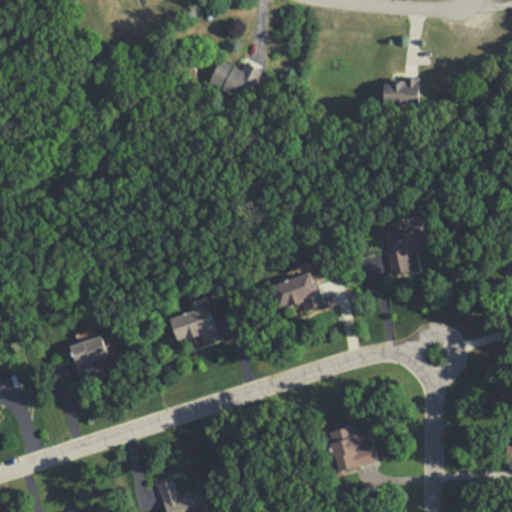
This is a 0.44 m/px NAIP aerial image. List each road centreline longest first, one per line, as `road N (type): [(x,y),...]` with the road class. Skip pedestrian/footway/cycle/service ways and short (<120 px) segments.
road 1 (residential): [(0,472),(342,361),(399,351),(433,383),(433,511)]
road 2 (residential): [(325,0),(431,11),(457,0)]
